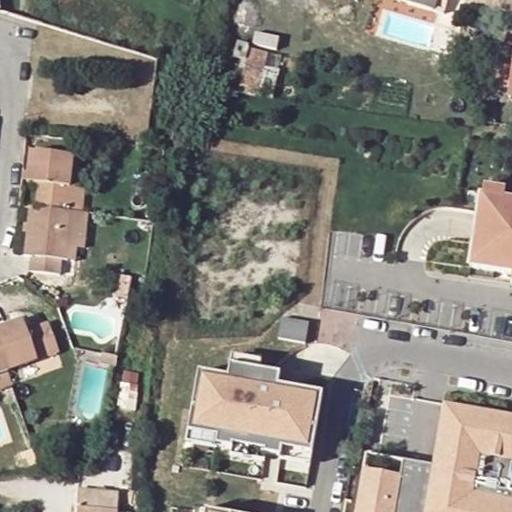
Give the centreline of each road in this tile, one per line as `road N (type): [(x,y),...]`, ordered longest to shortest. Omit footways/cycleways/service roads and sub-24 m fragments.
road 1 (residential): [(511,369),(388,347),(361,358),(345,380),(323,511)]
road 2 (residential): [(0,186),(10,89),(0,54)]
